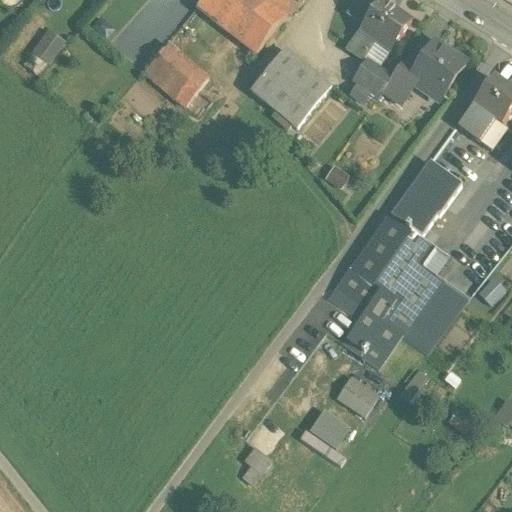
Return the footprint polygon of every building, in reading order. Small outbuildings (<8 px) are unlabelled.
[(137,0),(118,0),(104,16),(116,27),(139,1),(137,0)] [(230,0),(228,4),(214,21),(255,55),(290,14),(277,3),(273,7),(264,0),(230,0)] [(298,4),(292,0),(279,0),(277,3),(290,14),(298,4)] [(381,4),(375,0),(358,0),(347,17),(364,29),(365,28),(381,4)] [(412,25),(381,4),(365,28),(364,29),(352,46),(367,55),(375,44),(391,55),(412,25)] [(49,33),(34,54),(49,65),(64,45),(49,33)] [(415,72),(409,82),(415,86),(427,94),(431,87),(441,94),(437,100),(441,103),(466,65),(434,44),(415,72)] [(211,81),(170,46),(144,76),(185,111),(211,81)] [(367,55),(352,46),(347,53),(362,63),(367,55)] [(331,91),(285,53),(250,95),(297,133),(331,91)] [(391,81),(366,64),(352,85),(377,102),(383,93),(391,81)] [(391,81),(383,93),(401,106),(415,86),(409,82),(415,72),(403,64),(391,81)] [(511,109),(511,92),(491,78),(455,129),(476,143),(492,120),(500,126),(505,119),(511,110),(511,109)] [(427,165),(387,221),(386,220),(348,272),(325,303),(355,324),(358,326),(359,324),(369,331),(374,324),(398,341),(399,340),(440,284),(419,269),(430,252),(416,241),(433,216),(436,218),(457,187),(427,165)] [(487,270),(475,283),(487,294),(499,281),(487,270)] [(467,302),(440,284),(399,340),(427,357),(467,302)] [(398,341),(374,324),(369,331),(359,324),(358,326),(355,324),(339,348),(377,373),(398,341)] [(431,394),(415,382),(405,395),(420,407),(431,394)] [(379,401),(352,384),(340,402),(367,420),(379,401)] [(471,428),(457,417),(449,427),(464,437),(471,428)] [(350,437),(325,419),(314,436),(339,453),(350,437)] [(276,465),(259,451),(247,465),(254,471),(245,481),(254,489),(276,465)]
